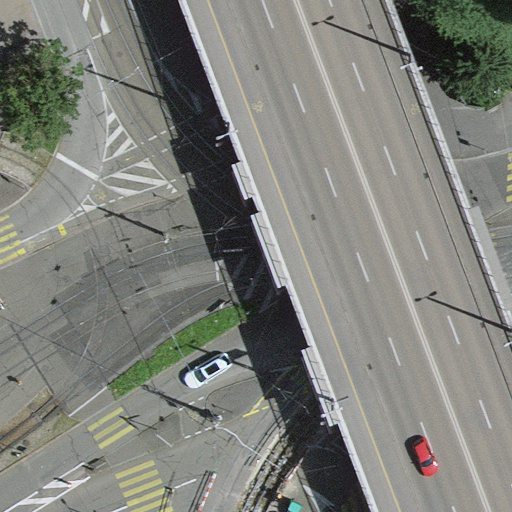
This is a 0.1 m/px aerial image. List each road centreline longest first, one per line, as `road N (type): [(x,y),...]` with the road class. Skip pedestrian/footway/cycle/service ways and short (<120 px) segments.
road 1 (secondary): [(489,511),(297,0)]
road 2 (secondary): [(416,216),(66,461),(12,511)]
road 3 (secondary): [(190,459),(501,337)]
road 4 (secondary): [(51,0),(85,102),(81,153),(45,204),(0,237)]
road 5 (secondary): [(292,129),(202,86),(147,0)]
road 6 (secondary): [(416,216),(355,159),(292,129)]
road 7 (secondary): [(501,337),(416,216)]
road 8 (residential): [(292,129),(351,0)]
road 9 (secondary): [(60,511),(190,459)]
